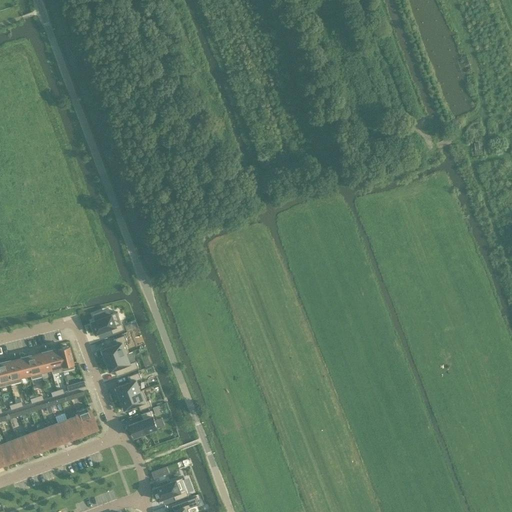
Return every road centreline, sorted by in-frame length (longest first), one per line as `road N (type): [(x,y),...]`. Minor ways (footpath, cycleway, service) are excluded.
road 1 (unclassified): [(230,511),(35,0)]
road 2 (track): [(144,284),(249,185),(381,133),(420,129),(432,149),(458,136),(482,113),(474,60)]
road 3 (residential): [(119,437),(72,323),(0,341)]
road 4 (residential): [(0,478),(119,437)]
